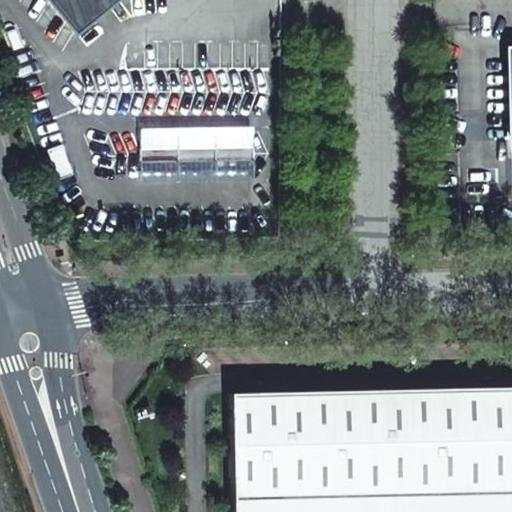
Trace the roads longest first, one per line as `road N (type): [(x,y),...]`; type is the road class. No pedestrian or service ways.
road 1 (unclassified): [(373,310),(17,305)]
road 2 (residential): [(374,0),(373,310)]
road 3 (secondary): [(82,511),(17,305)]
road 4 (unknown): [(511,178),(480,167),(472,144),(465,0)]
road 5 (unclassified): [(511,308),(373,310)]
